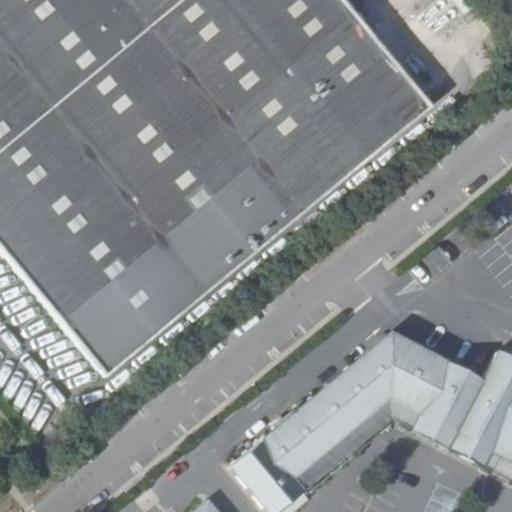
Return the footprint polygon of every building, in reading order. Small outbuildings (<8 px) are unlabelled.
[(0,0),(0,255),(101,377),(425,110),(335,0),(0,0)] [(511,356),(500,350),(484,380),(392,332),(228,467),(264,511),(277,511),(292,499),(283,487),(389,400),(418,415),(490,452),(511,463),(511,356)] [(390,419),(411,429),(418,415),(389,400),(283,487),(292,499),(390,419)] [(490,452),(418,415),(411,429),(410,431),(481,469),(483,466),(490,452)] [(511,463),(490,452),(483,466),(511,481),(511,463)] [(216,511),(207,499),(190,511),(216,511)]
